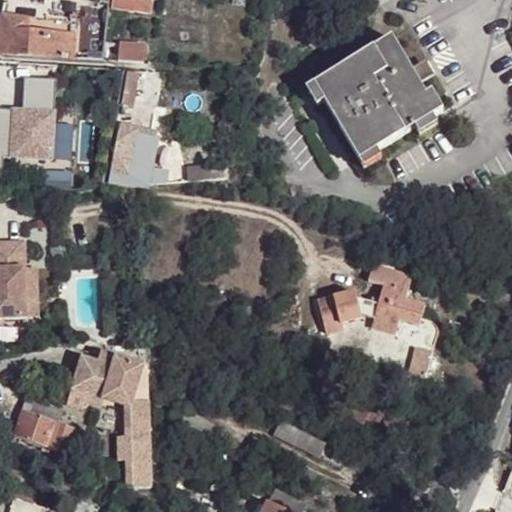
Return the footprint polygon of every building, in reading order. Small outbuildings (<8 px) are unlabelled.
[(112,0),(111,11),(151,16),(153,1),(140,0),(112,0)] [(63,58),(64,38),(30,34),(30,27),(24,26),(25,19),(3,16),(0,29),(0,53),(22,55),(63,58)] [(75,38),(64,38),(63,58),(73,59),(75,38)] [(394,38),(317,85),(364,163),(382,152),(417,129),(438,117),(446,111),(436,93),(430,96),(423,83),(415,70),(394,38)] [(119,62),(133,63),(136,46),(121,45),(119,62)] [(415,70),(423,83),(436,75),(429,62),(415,70)] [(2,167),(45,170),(52,78),(20,76),(18,113),(0,111),(0,183),(1,183),(2,167)] [(128,76),(121,106),(133,109),(138,78),(128,76)] [(320,108),(328,104),(317,85),(309,89),(320,108)] [(442,125),(438,117),(417,129),(422,136),(442,125)] [(120,127),(108,185),(127,189),(127,185),(138,136),(139,131),(120,127)] [(138,136),(127,185),(147,189),(149,183),(152,169),(158,140),(138,136)] [(386,160),(382,152),(364,163),(370,170),(386,160)] [(177,170),(189,169),(188,161),(177,162),(177,170)] [(227,180),(225,166),(190,171),(191,186),(227,180)] [(152,169),(149,183),(161,186),(164,171),(152,169)] [(88,186),(103,186),(105,171),(90,173),(88,186)] [(25,247),(5,247),(5,273),(0,273),(0,322),(26,322),(25,275),(25,247)] [(353,293),(316,303),(323,334),(338,330),(337,325),(363,318),(370,322),(367,329),(393,338),(398,322),(416,327),(422,306),(404,299),(410,276),(370,265),(366,283),(379,288),(374,305),(355,299),(353,293)] [(25,275),(26,322),(37,322),(37,275),(25,275)] [(112,360),(100,356),(97,363),(109,366),(112,360)] [(81,358),(71,394),(87,398),(98,402),(124,409),(125,437),(125,462),(127,488),(151,486),(145,369),(112,360),(109,366),(97,363),(81,358)] [(419,404),(390,388),(373,422),(404,437),(419,404)] [(98,402),(87,398),(85,404),(96,407),(98,402)] [(28,400),(14,435),(66,455),(74,432),(57,425),(61,412),(28,400)] [(214,427),(173,408),(167,425),(208,443),(214,427)] [(322,443),(280,421),(272,435),(316,457),(322,443)] [(116,438),(117,464),(125,462),(125,437),(116,438)] [(304,511),(307,505),(277,491),(266,511),(304,511)]
